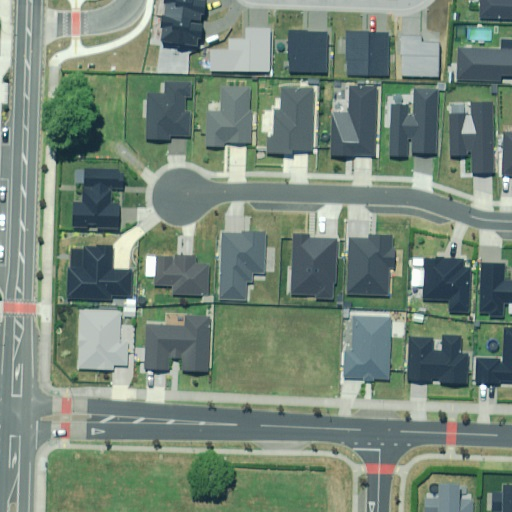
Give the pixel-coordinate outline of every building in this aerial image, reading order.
[(321,53),(356,0),(358,0),(365,4),(362,8),(376,18),(382,9),(412,29),(421,15),(414,10),(419,2),(416,0),(320,0),(296,37),(321,53)] [(511,0),(480,0),(480,18),(511,18),(511,0)] [(447,25),(434,24),(433,49),(446,50),(447,25)] [(284,74),(285,49),(252,48),(252,73),(284,74)] [(511,51),(457,50),(457,80),(501,81),(501,76),(511,76),(511,51)] [(164,94),(147,93),(146,141),(170,142),(170,136),(190,136),(191,113),(185,112),(186,98),(191,98),(191,84),(165,83),(164,94)] [(375,157),(377,88),(349,87),(349,114),(333,113),(332,157),(355,158),(355,157),(375,157)] [(434,154),(433,87),(412,87),(412,99),(388,99),(389,151),(408,150),(408,147),(417,147),(417,154),(434,154)] [(249,111),(249,88),(222,88),(221,113),(206,113),(206,148),(224,148),(224,145),(251,146),(251,111),(249,111)] [(312,152),(314,90),(282,89),(281,111),(275,111),(274,140),(268,140),(267,156),(291,157),(291,151),(312,152)] [(493,174),(493,104),(471,104),(471,117),(451,117),(451,157),(467,157),(467,152),(471,152),(472,174),(493,174)] [(511,175),(511,133),(505,133),(502,175),(511,175)] [(73,202),(72,228),(118,229),(119,205),(111,205),(111,189),(122,190),(122,174),(119,174),(119,171),(86,170),(85,191),(82,191),(82,203),(73,202)] [(335,233),(294,231),(291,291),(312,292),(312,295),(330,296),(331,279),(333,279),(335,233)] [(242,235),(223,234),(219,301),(245,302),(246,284),(252,284),(252,274),(264,274),(266,233),(242,232),(242,235)] [(369,240),(349,239),(347,294),(389,297),(390,269),(394,269),(395,250),(391,249),(392,237),(370,236),(369,240)] [(107,238),(84,238),(83,260),(66,259),(65,291),(109,292),(109,289),(125,289),(126,261),(106,261),(107,238)] [(172,295),(207,297),(209,266),(196,266),(196,258),(173,257),(173,259),(156,258),(155,286),(172,287),(172,295)] [(436,260),(425,260),(423,300),(449,301),(449,312),(469,313),(471,269),(463,269),(463,261),(436,259),(436,260)] [(511,282),(504,282),(505,266),(482,265),(479,313),(490,313),(490,317),(503,318),(504,305),(511,304),(511,282)] [(322,306),(298,305),(297,326),(321,327),(322,306)] [(121,313),(80,312),(78,370),(113,371),(113,366),(126,367),(127,343),(120,343),(121,313)] [(209,374),(210,317),(186,316),(185,326),(146,325),(145,372),(170,373),(171,359),(184,359),(184,373),(209,374)] [(391,319),(353,317),(351,353),(345,352),(344,379),(388,381),(391,319)] [(511,328),(505,328),(503,361),(476,360),(475,384),(500,385),(500,382),(511,382),(511,328)] [(259,337),(238,335),(237,342),(259,344),(259,337)] [(409,338),(407,382),(432,383),(432,379),(439,380),(439,383),(466,385),(468,356),(460,355),(461,338),(443,337),(442,352),(432,352),(433,340),(409,338)] [(511,511),(511,487),(503,487),(502,494),(492,493),(491,511),(511,511)] [(472,511),(473,502),(458,501),(458,489),(438,488),(438,500),(426,500),(425,511),(472,511)] [(204,490),(182,489),(182,498),(204,499),(204,490)]
